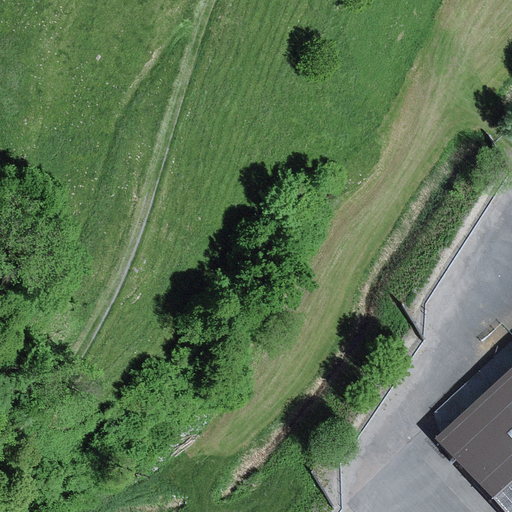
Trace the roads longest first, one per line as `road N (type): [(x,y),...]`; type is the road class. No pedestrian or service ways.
road 1 (track): [(203,19),(153,67),(113,143),(82,239),(40,296),(27,297),(23,281),(25,233),(0,129)]
road 2 (track): [(0,442),(65,386),(111,303),(213,0)]
